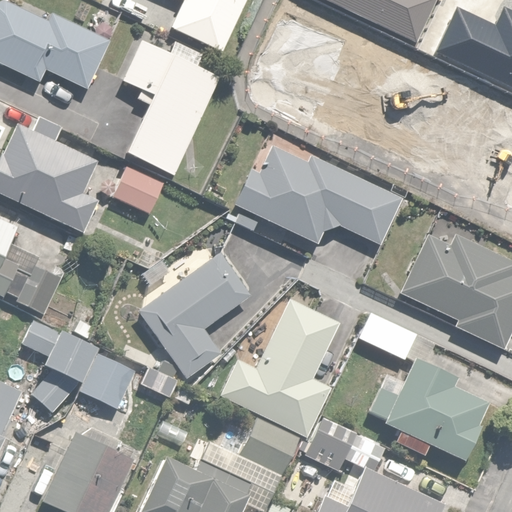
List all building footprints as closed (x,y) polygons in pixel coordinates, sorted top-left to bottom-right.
[(110,39),(24,0),(0,0),(0,61),(38,79),(43,67),(88,87),(110,39)] [(168,175),(216,71),(201,64),(203,60),(141,31),(120,77),(148,90),(119,153),(168,175)] [(10,122),(0,143),(0,195),(69,227),(67,232),(86,240),(104,203),(92,197),(106,166),(10,122)] [(272,259),(279,244),(306,257),(320,228),(336,222),(378,242),(401,196),(273,133),(256,166),(247,162),(220,216),(234,223),(227,237),(272,259)] [(168,181),(124,163),(110,197),(153,215),(168,181)] [(64,246),(0,217),(0,294),(36,310),(64,246)] [(454,325),(500,346),(511,322),(511,276),(511,275),(511,257),(455,231),(448,246),(423,235),(396,293),(456,320),(454,325)] [(223,250),(133,309),(179,379),(218,353),(198,324),(249,290),(223,250)] [(336,318),(284,296),(255,366),(233,357),(216,398),(305,436),(328,381),(313,374),(336,318)] [(94,343),(29,313),(14,344),(42,357),(25,394),(63,411),(94,343)] [(412,335),(361,313),(351,337),(402,359),(412,335)] [(132,367),(95,351),(77,391),(114,408),(132,367)] [(455,376),(409,354),(399,377),(383,369),(364,411),(379,418),(378,421),(397,430),(393,439),(424,454),(429,443),(459,457),(485,402),(450,386),(455,376)] [(0,430),(19,388),(0,379),(0,430)] [(385,445),(319,414),(301,453),(336,469),(342,456),(373,471),(385,445)] [(254,417),(236,452),(277,472),(295,437),(254,417)] [(108,511),(133,457),(72,429),(39,501),(63,511),(108,511)] [(191,467),(160,452),(131,511),(242,511),(255,487),(195,459),(191,467)] [(319,492),(309,511),(432,511),(439,498),(414,486),(420,471),(387,455),(378,476),(360,467),(343,503),(319,492)]
